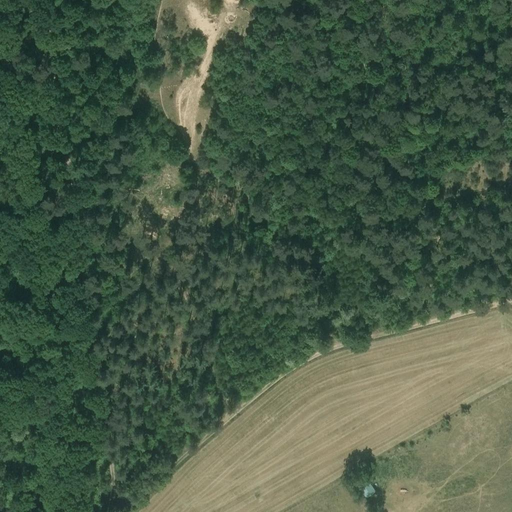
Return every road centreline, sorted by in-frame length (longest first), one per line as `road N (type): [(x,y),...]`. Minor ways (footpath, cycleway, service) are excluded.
road 1 (track): [(109,511),(113,482),(42,0)]
road 2 (track): [(129,511),(234,410),(319,349),(511,300)]
